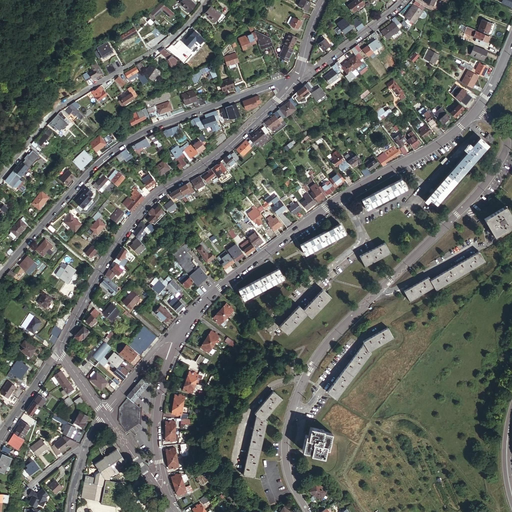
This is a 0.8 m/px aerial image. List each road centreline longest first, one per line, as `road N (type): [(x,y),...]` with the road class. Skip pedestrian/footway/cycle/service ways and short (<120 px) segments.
road 1 (unclassified): [(308,511),(291,484),(284,448),(301,379),(327,341),(481,187),(505,138),(474,111)]
road 2 (unclassified): [(474,111),(437,146),(371,178),(228,281),(174,336)]
road 3 (residential): [(57,352),(142,208),(216,156),(294,78)]
road 4 (unclassified): [(0,271),(89,171),(132,137),(294,78)]
road 5 (unclassified): [(0,175),(56,110),(167,40),(206,0)]
road 6 (unclassified): [(174,336),(154,415),(160,490)]
road 7 (unclassified): [(294,78),(405,0)]
